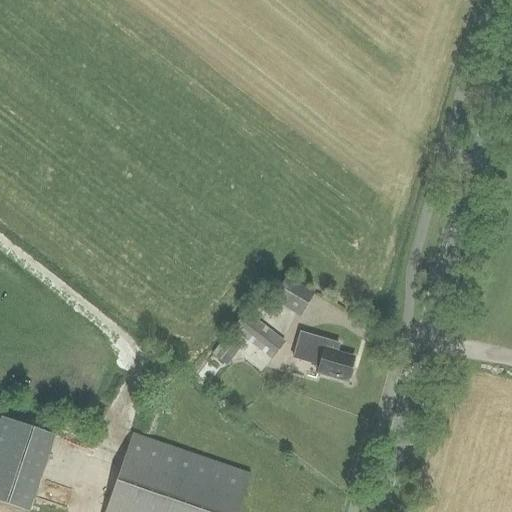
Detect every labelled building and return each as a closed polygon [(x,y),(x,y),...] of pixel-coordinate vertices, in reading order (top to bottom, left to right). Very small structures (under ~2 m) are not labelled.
[(271,298),(300,317),(315,295),(286,275),(271,298)] [(245,312),(232,330),(271,359),(284,342),(245,312)] [(292,358),(303,362),(319,366),(317,374),(347,382),(347,379),(350,380),(353,371),(350,370),(353,359),(336,354),(339,345),(326,341),(326,342),(299,334),(292,358)] [(227,366),(239,349),(224,338),(212,354),(227,366)] [(28,511),(55,435),(0,416),(0,502),(28,511)] [(237,511),(251,475),(133,434),(105,511),(237,511)]
